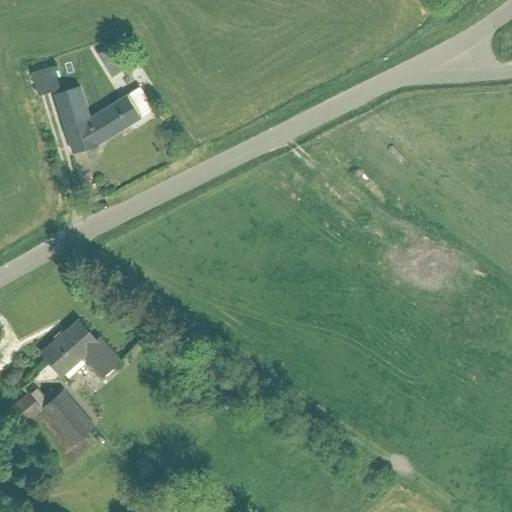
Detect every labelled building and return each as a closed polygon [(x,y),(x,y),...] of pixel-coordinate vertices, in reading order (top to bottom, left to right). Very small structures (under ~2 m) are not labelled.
[(117,42),(98,53),(112,76),(131,65),(117,42)] [(79,52),(55,59),(62,83),(86,76),(79,52)] [(80,87),(55,95),(73,154),(98,146),(98,145),(139,120),(125,97),(90,119),(80,87)] [(334,172),(364,193),(381,170),(350,148),(334,172)] [(79,321),(41,354),(61,376),(84,356),(102,376),(120,361),(100,338),(97,341),(79,321)] [(88,396),(93,390),(82,381),(70,393),(89,410),(96,403),(88,396)] [(93,445),(85,436),(88,433),(91,430),(94,428),(91,424),(90,424),(77,409),(76,408),(61,391),(41,410),(28,395),(7,413),(21,428),(25,424),(56,459),(52,462),(63,473),(79,458),(93,445)]
